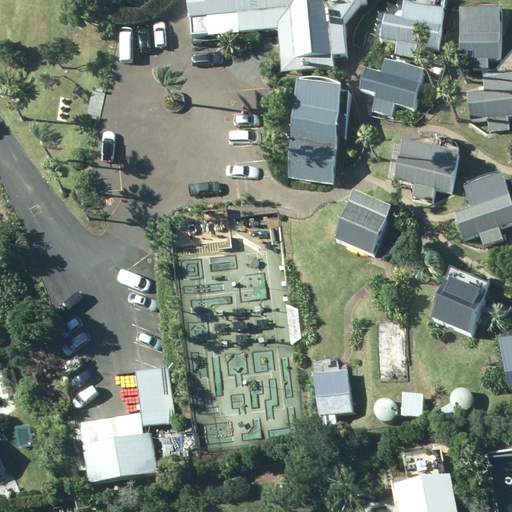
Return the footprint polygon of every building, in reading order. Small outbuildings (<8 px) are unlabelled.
[(191,0),(193,13),(221,10),(222,16),(241,13),(243,28),(239,29),(241,44),(262,60),(296,56),(297,64),(311,62),(312,68),(336,65),(347,50),(343,20),(358,0),(191,0)] [(445,6),(414,0),(405,0),(403,14),(387,11),(382,38),(397,41),(395,54),(416,57),(418,44),(438,47),(445,6)] [(502,5),(461,5),(459,58),(471,58),(471,66),(490,67),(490,59),(502,59),(502,5)] [(396,103),(415,108),(425,67),(386,58),(383,70),(366,66),(361,88),(377,92),(373,110),(393,115),(396,103)] [(511,71),(484,73),(486,89),(468,91),(470,120),(511,116),(511,71)] [(300,88),(292,176),(332,180),(335,157),(345,158),(352,93),(300,88)] [(459,150),(404,138),(395,178),(416,183),(413,197),(433,201),(435,188),(451,192),(459,150)] [(511,195),(507,180),(468,193),(473,206),(456,212),(465,239),(480,234),(483,245),(504,238),(500,227),(511,222),(511,195)] [(393,203),(357,189),(337,240),(372,254),(393,203)] [(434,314),(471,331),(488,296),(451,279),(434,314)] [(407,323),(378,323),(379,384),(408,384),(407,323)] [(511,334),(501,336),(510,387),(511,386),(511,334)] [(19,354),(32,348),(26,336),(13,343),(19,354)] [(354,411),(348,369),(314,374),(322,427),(338,425),(336,414),(354,411)] [(425,392),(404,391),(402,414),(423,416),(425,392)] [(155,412),(144,412),(144,420),(155,420),(155,412)] [(157,473),(151,432),(104,439),(102,426),(84,429),(86,442),(84,443),(89,483),(157,473)] [(459,511),(447,452),(404,461),(409,486),(396,489),(399,506),(387,509),(387,511),(459,511)]
